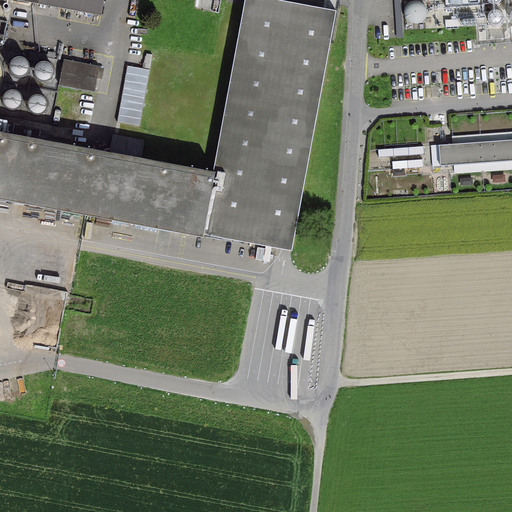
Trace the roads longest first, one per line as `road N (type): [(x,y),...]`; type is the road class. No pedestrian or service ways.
road 1 (residential): [(316,511),(359,0)]
road 2 (unknown): [(0,223),(239,267),(338,295)]
road 3 (unknown): [(326,414),(0,347)]
road 4 (unknown): [(119,37),(102,123),(89,144),(10,137)]
road 5 (unknown): [(126,0),(119,37),(37,25)]
